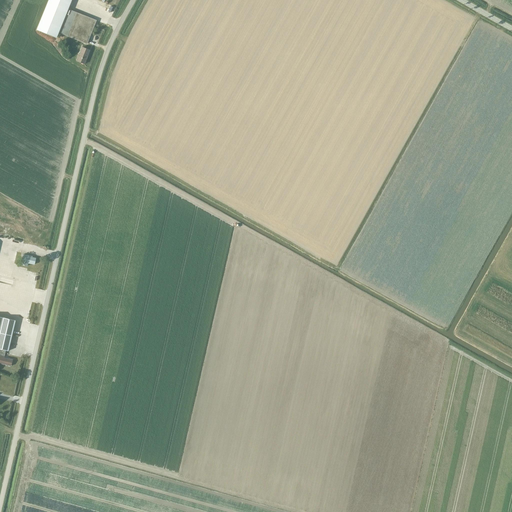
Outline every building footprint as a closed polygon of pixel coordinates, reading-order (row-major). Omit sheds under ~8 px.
[(68,9),(71,0),(48,0),(36,30),(56,38),(58,33),(67,37),(67,36),(87,44),(96,21),(76,14),(77,13),(68,9)] [(83,8),(94,12),(97,4),(84,0),(82,0),(82,2),(86,4),(86,6),(84,5),(83,8)] [(100,19),(111,20),(112,7),(106,7),(105,10),(102,9),(101,13),(103,13),(103,16),(100,16),(100,19)] [(87,56),(89,50),(83,48),(78,62),(85,65),(88,56),(87,56)] [(13,234),(31,238),(36,218),(17,214),(13,234)] [(20,256),(22,246),(7,243),(6,248),(4,247),(3,252),(20,256)] [(22,258),(21,258),(21,259),(22,260),(21,266),(27,267),(27,264),(34,265),(35,259),(30,258),(30,257),(23,255),(22,258)] [(0,278),(14,281),(15,276),(0,273),(0,278)] [(0,363),(11,366),(12,360),(4,358),(5,351),(8,351),(15,321),(0,317),(0,363)]
